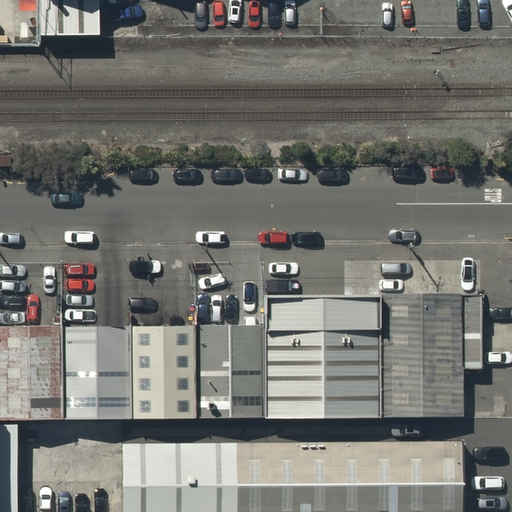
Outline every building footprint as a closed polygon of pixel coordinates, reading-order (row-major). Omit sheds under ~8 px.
[(95,0),(38,0),(39,33),(96,33),(95,0)] [(463,426),(462,380),(481,379),(480,304),(381,304),(381,427),(463,426)] [(374,306),(261,306),(261,427),(375,427),(374,306)] [(54,333),(0,333),(0,428),(55,429),(54,333)] [(188,333),(124,334),(125,427),(188,427),(188,333)] [(119,334),(58,334),(59,428),(119,428),(119,334)] [(257,334),(191,335),(191,427),(257,427),(257,334)] [(463,511),(463,448),(118,450),(118,511),(463,511)]
